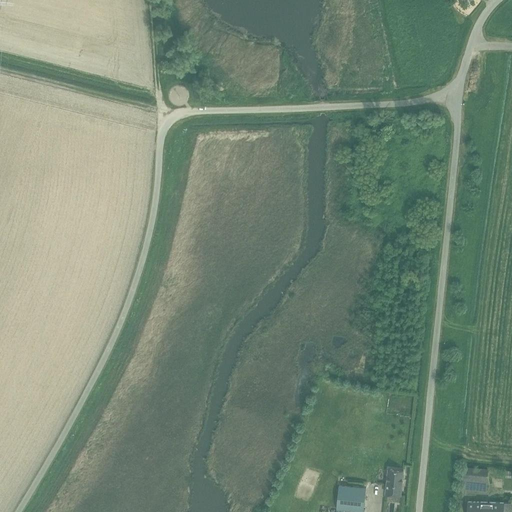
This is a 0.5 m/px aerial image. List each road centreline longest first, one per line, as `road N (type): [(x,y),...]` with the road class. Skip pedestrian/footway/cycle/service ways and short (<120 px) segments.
road 1 (unclassified): [(17,511),(69,427),(137,275),(169,119),(460,99)]
road 2 (unclassified): [(418,511),(460,99)]
road 3 (track): [(169,119),(155,86),(151,0)]
